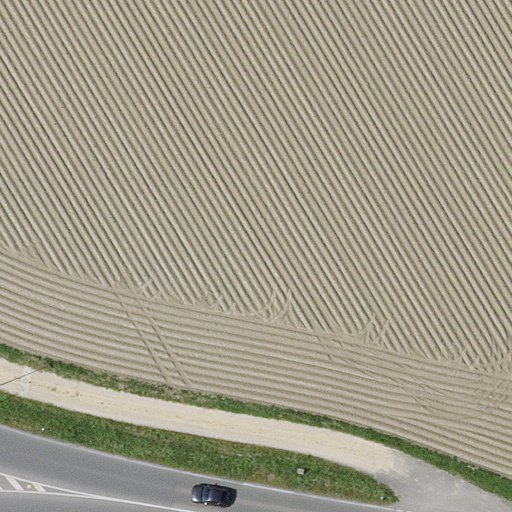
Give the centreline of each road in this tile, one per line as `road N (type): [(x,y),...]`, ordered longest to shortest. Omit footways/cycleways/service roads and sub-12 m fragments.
road 1 (track): [(439,511),(423,487),(360,454),(96,401),(0,372)]
road 2 (secondary): [(153,506),(0,451)]
road 3 (secondary): [(0,511),(153,506)]
